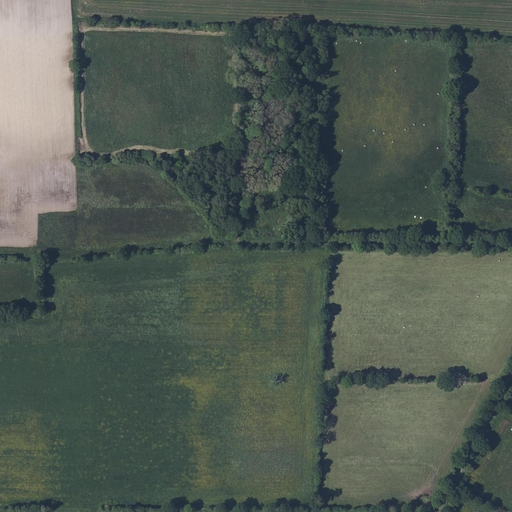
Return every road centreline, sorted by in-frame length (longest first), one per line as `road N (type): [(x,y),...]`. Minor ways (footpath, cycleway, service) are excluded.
road 1 (track): [(511,243),(332,244)]
road 2 (track): [(439,511),(511,375)]
